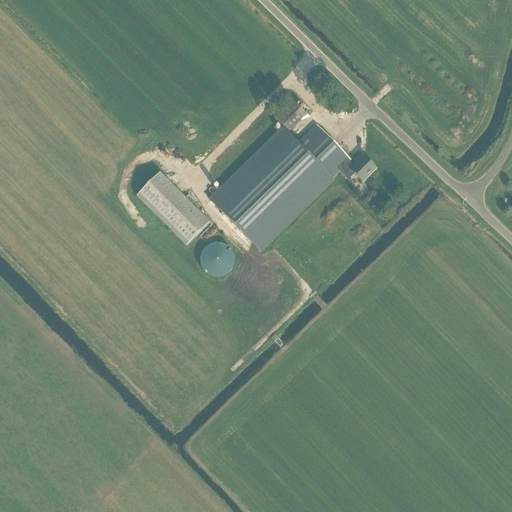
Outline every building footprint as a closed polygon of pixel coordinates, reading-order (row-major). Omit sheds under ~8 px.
[(291,100),(274,118),(288,132),(306,115),(291,100)] [(365,159),(355,168),(350,163),(351,162),(317,126),(234,207),(269,242),(340,173),(349,182),(351,180),(350,179),(355,175),(362,183),(376,170),(365,159)] [(276,136),(255,157),(261,163),(282,142),(276,136)] [(161,174),(138,196),(187,247),(210,224),(161,174)] [(235,263),(235,262),(235,260),(235,258),(234,257),(234,255),(233,254),(232,252),(231,251),(230,250),(229,249),(228,248),(226,247),(225,246),(223,245),(222,245),(220,245),(218,244),(217,244),(215,245),(213,245),(212,245),(210,246),(209,247),(207,248),(206,249),(205,250),(204,251),(203,252),(202,254),(201,255),(201,257),(200,258),(200,260),(200,262),(200,263),(200,265),(201,267),(201,268),(202,270),(203,271),(204,272),(205,274),(206,275),(207,276),(209,277),(210,277),(212,278),(213,279),(215,279),(217,279),(218,279),(220,279),(222,279),(223,278),(225,277),(226,277),(228,276),(229,275),(230,274),(231,272),(232,271),(233,270),(234,268),(234,267),(235,265),(235,263)]
